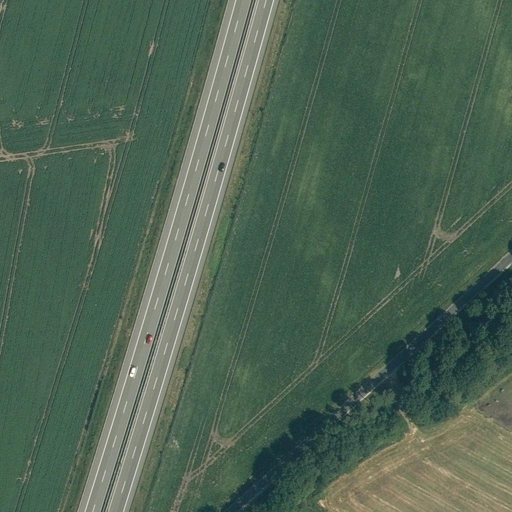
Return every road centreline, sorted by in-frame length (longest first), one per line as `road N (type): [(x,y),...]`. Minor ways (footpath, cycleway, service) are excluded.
road 1 (motorway): [(114,511),(264,0)]
road 2 (motorway): [(242,0),(92,511)]
road 3 (tertiary): [(228,511),(511,253)]
